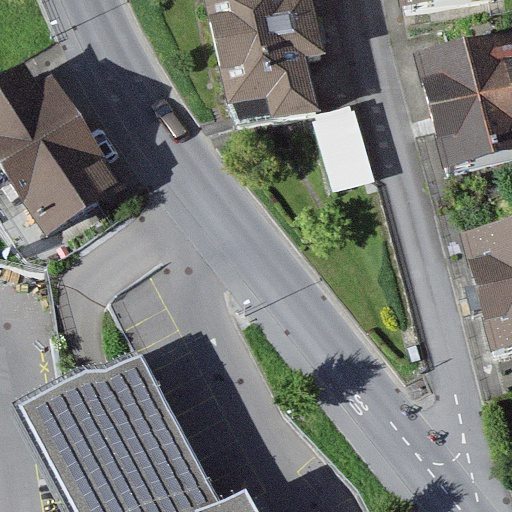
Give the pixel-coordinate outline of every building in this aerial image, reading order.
[(289,0),(223,0),(207,4),(235,136),(315,118),(305,65),(321,62),(308,2),(290,5),(289,0)] [(493,0),(403,0),(406,17),(494,3),(493,0)] [(511,51),(511,50),(420,73),(447,178),(511,162),(511,51)] [(23,74),(0,88),(0,154),(46,227),(117,182),(51,80),(34,91),(23,74)] [(354,111),(315,124),(340,195),(378,182),(354,111)] [(511,239),(467,251),(496,361),(511,357),(511,239)] [(92,376),(12,418),(62,511),(251,511),(246,503),(229,511),(221,511),(142,359),(92,376)]
